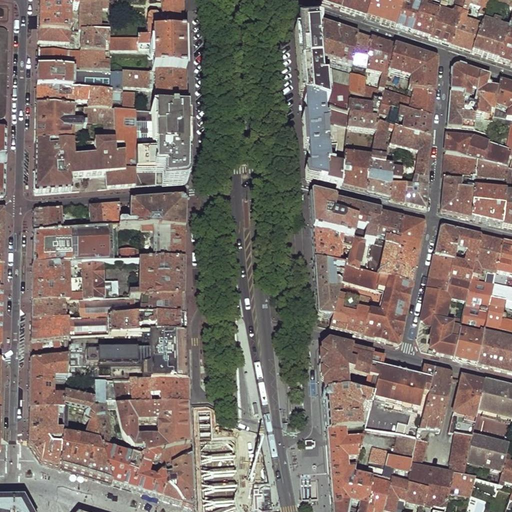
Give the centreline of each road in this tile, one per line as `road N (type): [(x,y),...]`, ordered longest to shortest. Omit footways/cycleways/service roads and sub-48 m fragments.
road 1 (primary): [(233,187),(253,350),(287,511)]
road 2 (residential): [(17,206),(233,187)]
road 3 (residential): [(23,0),(17,206)]
road 4 (primary): [(289,511),(261,324)]
road 5 (primary): [(222,0),(233,187)]
road 6 (primary): [(254,183),(242,0)]
road 7 (residential): [(432,219),(254,183)]
road 8 (residential): [(280,0),(446,57)]
road 9 (residential): [(446,57),(432,219)]
road 10 (residential): [(17,206),(14,354)]
road 11 (residential): [(261,324),(403,357)]
road 12 (primary): [(261,324),(254,183)]
road 13 (residential): [(432,219),(403,357)]
road 14 (residential): [(14,354),(13,490)]
